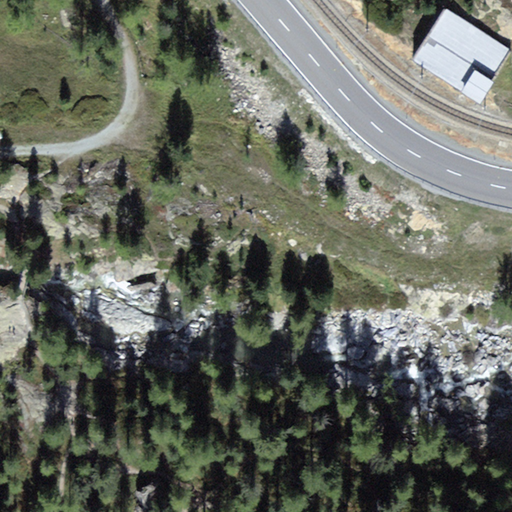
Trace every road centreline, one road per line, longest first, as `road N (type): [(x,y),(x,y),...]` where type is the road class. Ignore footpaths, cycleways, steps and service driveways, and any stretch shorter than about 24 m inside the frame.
road 1 (primary): [(511,188),(466,177),(402,146),(264,0)]
road 2 (track): [(0,152),(71,150),(118,129),(130,111),(131,70),(104,0)]
